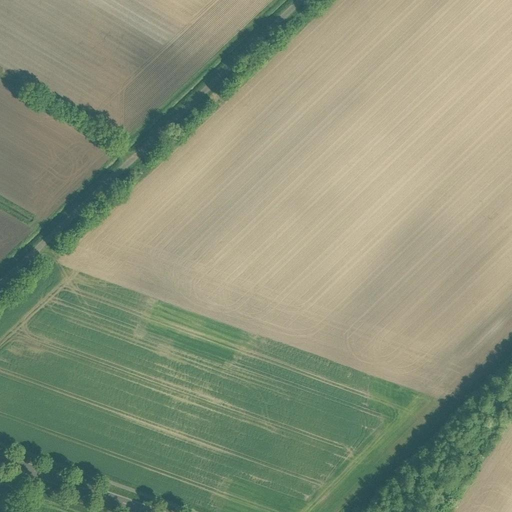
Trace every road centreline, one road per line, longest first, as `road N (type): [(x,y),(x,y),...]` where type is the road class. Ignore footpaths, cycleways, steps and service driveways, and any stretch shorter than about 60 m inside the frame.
road 1 (unclassified): [(303,0),(0,285)]
road 2 (tertiary): [(0,456),(155,511)]
